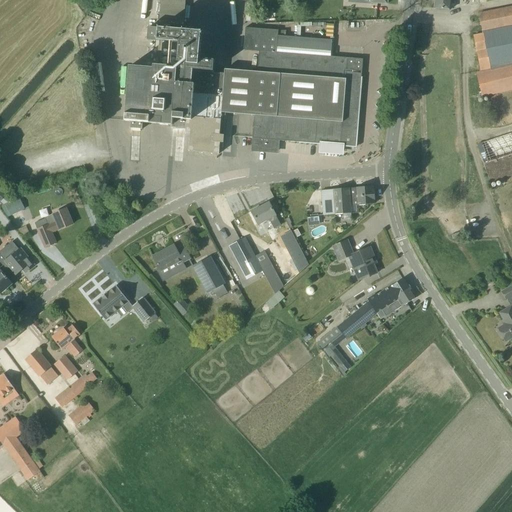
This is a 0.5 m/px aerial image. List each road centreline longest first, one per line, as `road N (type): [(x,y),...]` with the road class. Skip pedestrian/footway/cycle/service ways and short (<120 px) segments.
road 1 (unclassified): [(0,339),(168,213),(263,182),(390,171)]
road 2 (tertiary): [(511,408),(414,266),(396,225),(390,171)]
road 3 (tertiary): [(390,171),(409,0)]
